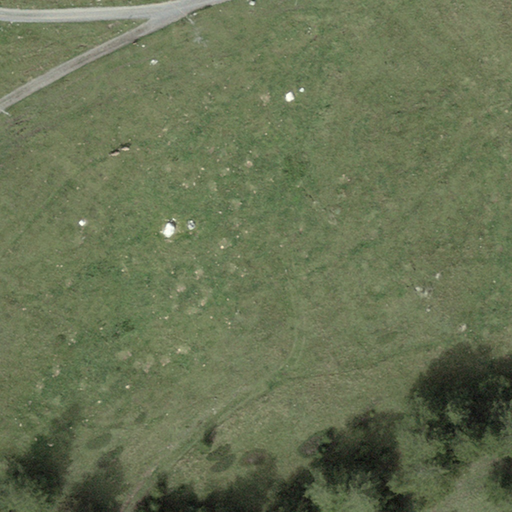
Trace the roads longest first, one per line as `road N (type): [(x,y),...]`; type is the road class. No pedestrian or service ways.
road 1 (track): [(0,103),(185,6)]
road 2 (track): [(205,0),(104,13),(0,14)]
